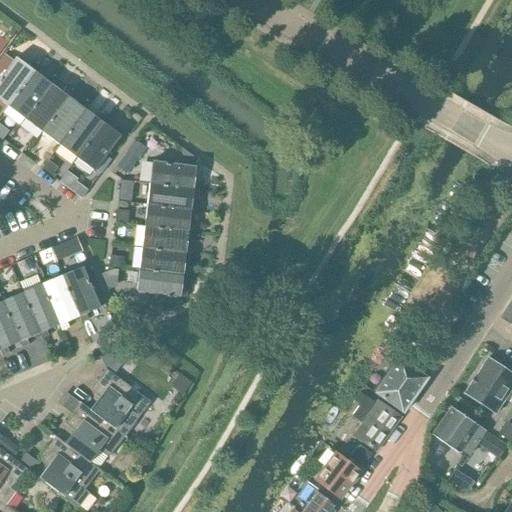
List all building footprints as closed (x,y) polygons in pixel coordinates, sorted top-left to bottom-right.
[(6,50),(0,57),(0,78),(16,57),(6,50)] [(34,71),(35,71),(38,66),(32,62),(28,67),(16,57),(0,78),(0,100),(8,107),(34,71)] [(35,71),(34,71),(8,107),(25,119),(51,84),(52,84),(55,80),(49,75),(45,79),(35,71)] [(51,84),(25,119),(41,132),(68,96),(69,97),(73,93),(72,92),(72,91),(67,88),(63,93),(52,84),(51,84)] [(68,96),(41,132),(58,145),(85,109),(86,110),(89,105),(83,100),(80,105),(69,97),(68,96)] [(85,109),(58,145),(59,145),(76,159),(103,123),(104,123),(107,119),(107,118),(101,114),(97,118),(86,110),(85,109)] [(103,123),(76,159),(95,172),(96,170),(101,174),(111,160),(107,156),(122,137),(120,136),(124,131),(118,126),(114,131),(104,123),(103,123)] [(0,125),(0,139),(1,141),(8,131),(0,125)] [(140,156),(130,149),(128,151),(128,150),(116,166),(126,175),(138,159),(138,158),(140,156)] [(48,161),(42,169),(51,176),(57,168),(48,161)] [(150,184),(193,189),(200,190),(200,183),(194,182),(196,167),(152,161),(150,184)] [(67,172),(59,183),(62,185),(69,190),(77,180),(67,172)] [(118,194),(117,202),(130,204),(132,182),(127,181),(121,181),(119,180),(118,194)] [(192,203),(193,189),(150,184),(147,205),(191,211),(197,212),(198,203),(192,203)] [(77,185),(71,192),(81,199),(85,195),(87,192),(77,185)] [(189,224),(191,211),(147,205),(144,227),(188,232),(195,233),(195,225),(189,224)] [(129,212),(117,210),(115,222),(115,223),(127,224),(129,212)] [(186,246),(188,232),(144,227),(142,248),(186,253),(192,254),(193,247),(186,246)] [(76,238),(66,243),(72,257),(83,253),(83,252),(77,238),(76,238)] [(69,255),(64,243),(52,249),(57,260),(69,255)] [(184,267),(186,253),(142,248),(139,270),(183,275),(183,274),(190,276),(190,268),(184,267)] [(50,249),(38,254),(43,265),(54,260),(50,249)] [(124,259),(111,257),(109,266),(123,268),(124,259)] [(29,261),(18,265),(21,274),(33,269),(29,261)] [(80,316),(79,316),(82,323),(89,319),(86,313),(100,307),(83,267),(62,276),(80,316)] [(117,276),(113,269),(101,274),(106,287),(113,284),(117,276)] [(139,270),(135,301),(155,303),(156,294),(180,297),(187,297),(188,290),(181,289),(183,275),(139,270)] [(79,316),(80,316),(62,276),(43,285),(60,325),(59,325),(62,331),(69,328),(67,322),(79,316)] [(47,330),(59,325),(60,325),(43,285),(23,293),(40,334),(39,334),(42,340),(49,337),(47,330)] [(23,293),(3,302),(20,342),(19,342),(22,348),(23,348),(29,345),(26,339),(39,334),(40,334),(23,293)] [(511,299),(500,317),(511,324),(511,299)] [(7,348),(19,342),(20,342),(3,302),(0,302),(0,349),(0,350),(0,351),(3,357),(10,353),(7,348)] [(137,343),(128,354),(141,363),(149,352),(151,351),(138,341),(137,343)] [(495,415),(511,389),(511,372),(488,357),(488,358),(488,359),(476,377),(474,376),(469,384),(471,385),(465,394),(465,393),(464,394),(495,415)] [(375,394),(399,410),(403,413),(427,379),(400,359),(376,393),(375,394)] [(115,429),(125,437),(134,423),(150,403),(106,370),(91,391),(100,398),(91,411),(115,429)] [(354,435),(353,436),(376,452),(389,433),(400,417),(377,400),(374,403),(365,416),(366,417),(362,424),(354,435)] [(115,429),(91,411),(81,403),(65,424),(75,431),(65,445),(89,464),(90,463),(100,450),(109,457),(125,437),(115,429)] [(507,446),(478,426),(451,407),(432,435),(459,454),(461,451),(469,457),(477,444),(499,459),(507,446)] [(511,443),(511,425),(505,421),(497,434),(511,443)] [(89,464),(65,445),(56,437),(40,458),(50,465),(39,479),(78,508),(89,493),(85,490),(99,470),(90,463),(89,464)] [(5,438),(0,444),(0,449),(12,458),(19,449),(5,438)] [(358,445),(350,458),(364,467),(372,454),(358,445)] [(0,502),(5,507),(6,506),(15,494),(10,489),(26,468),(12,458),(0,449),(0,502)] [(315,479),(313,481),(338,501),(340,499),(361,472),(336,453),(315,479)] [(121,466),(113,477),(128,488),(136,477),(121,466)] [(317,493),(303,511),(329,511),(334,506),(317,493)] [(13,511),(6,506),(5,507),(0,502),(0,511),(13,511)] [(420,511),(439,511),(430,503),(420,511)]
